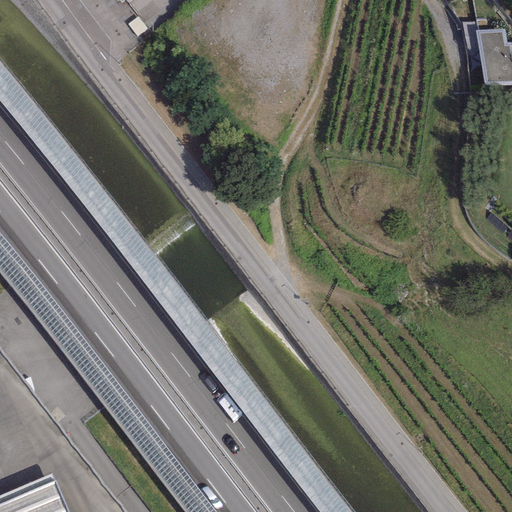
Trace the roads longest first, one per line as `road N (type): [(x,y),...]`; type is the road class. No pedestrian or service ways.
road 1 (unclassified): [(47,0),(450,511)]
road 2 (motorway): [(293,511),(0,136)]
road 3 (motorway): [(0,215),(229,511)]
